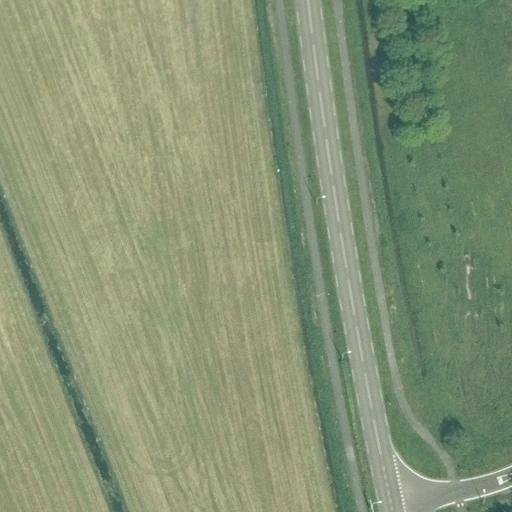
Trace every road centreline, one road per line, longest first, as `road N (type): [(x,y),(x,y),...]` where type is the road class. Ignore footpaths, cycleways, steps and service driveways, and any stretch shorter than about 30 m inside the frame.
road 1 (tertiary): [(389,507),(305,0)]
road 2 (motorway): [(511,474),(389,507)]
